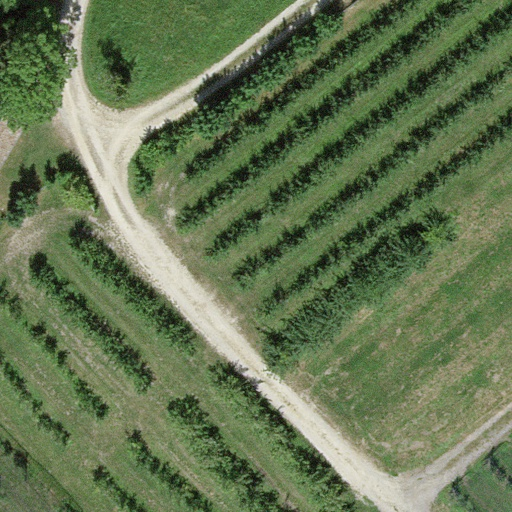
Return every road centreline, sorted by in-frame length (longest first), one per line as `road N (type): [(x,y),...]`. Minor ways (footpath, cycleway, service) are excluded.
road 1 (track): [(386,511),(195,320),(95,183),(89,150)]
road 2 (track): [(70,0),(55,57),(89,150),(217,79),(329,0)]
